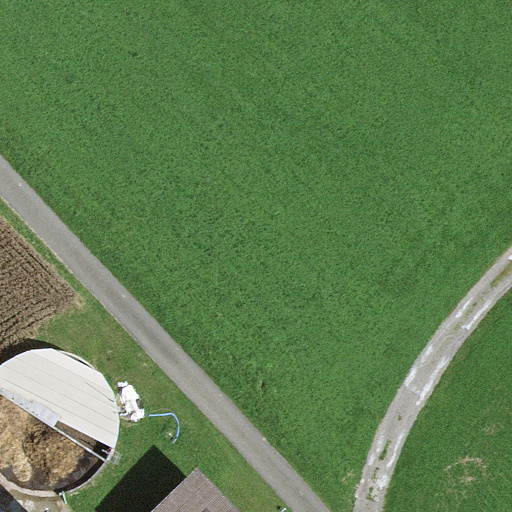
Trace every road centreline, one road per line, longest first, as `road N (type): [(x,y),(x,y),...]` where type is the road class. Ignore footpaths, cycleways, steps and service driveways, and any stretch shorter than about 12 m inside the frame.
road 1 (unclassified): [(305,511),(0,174)]
road 2 (track): [(511,267),(430,363),(399,420),(367,511)]
